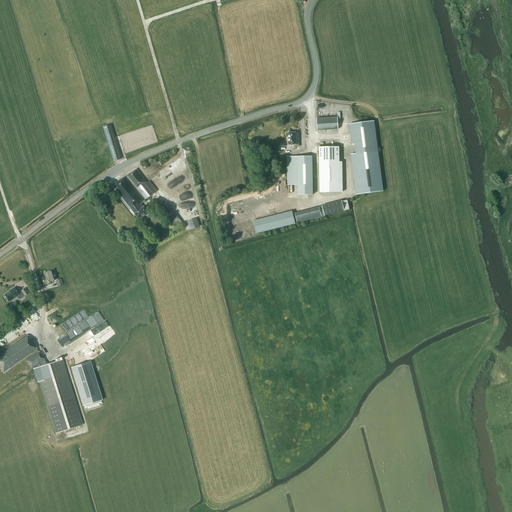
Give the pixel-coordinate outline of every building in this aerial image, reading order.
[(340,120),(340,112),(337,113),(337,117),(316,118),(317,131),(338,129),(338,120),(340,120)] [(352,145),(355,144),(356,154),(351,154),(356,195),(383,191),(374,121),(349,124),(352,145)] [(122,159),(112,124),(103,127),(113,161),(122,159)] [(296,133),(289,133),(288,145),(295,145),(295,147),(299,147),(299,144),(299,133),(296,133)] [(339,162),(339,147),(319,147),(319,192),(343,192),(342,162),(339,162)] [(313,195),(312,156),(287,157),(287,185),(297,185),(297,195),(313,195)] [(150,181),(147,183),(136,169),(111,186),(129,210),(131,209),(135,214),(139,220),(149,212),(144,206),(143,207),(141,204),(155,193),(158,191),(150,181)] [(172,177),(175,183),(185,178),(183,173),(172,177)] [(105,190),(107,192),(106,192),(109,197),(113,194),(109,187),(105,190)] [(156,205),(171,225),(175,222),(177,225),(181,222),(165,202),(162,204),(161,201),(156,205)] [(322,217),(319,207),(292,214),(295,226),(298,225),(297,223),(322,217)] [(295,224),(292,212),(229,228),(232,239),(295,224)] [(196,217),(186,221),(189,229),(199,226),(196,217)] [(54,270),(47,273),(49,279),(50,282),(57,279),(54,270)] [(25,296),(28,294),(24,288),(21,290),(22,291),(18,294),(14,288),(4,295),(9,302),(17,296),(19,300),(25,296)] [(71,319),(75,325),(81,321),(81,320),(85,318),(82,313),(71,319)] [(48,364),(26,334),(0,353),(0,367),(4,373),(32,353),(33,355),(25,361),(31,369),(38,364),(40,367),(33,369),(37,382),(39,382),(55,433),(82,425),(62,360),(48,364)] [(90,361),(71,367),(83,406),(102,400),(90,361)]
